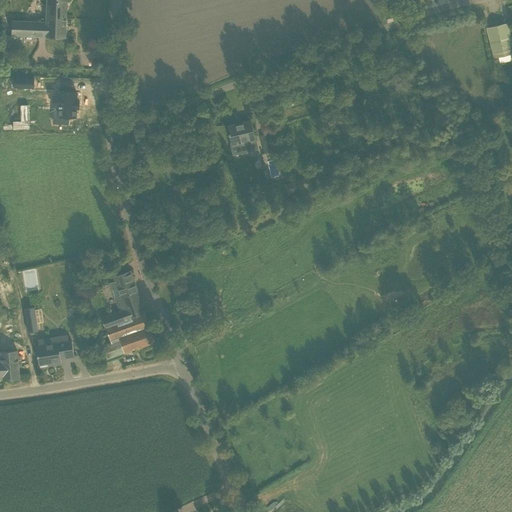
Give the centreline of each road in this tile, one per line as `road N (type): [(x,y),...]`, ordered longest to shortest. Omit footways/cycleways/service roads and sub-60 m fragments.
road 1 (unclassified): [(110,135),(404,23),(497,0)]
road 2 (tertiary): [(179,366),(124,211),(110,135)]
road 3 (unclassified): [(0,398),(179,366)]
road 4 (tertiary): [(245,511),(179,366)]
road 5 (tertiary): [(110,135),(115,0)]
